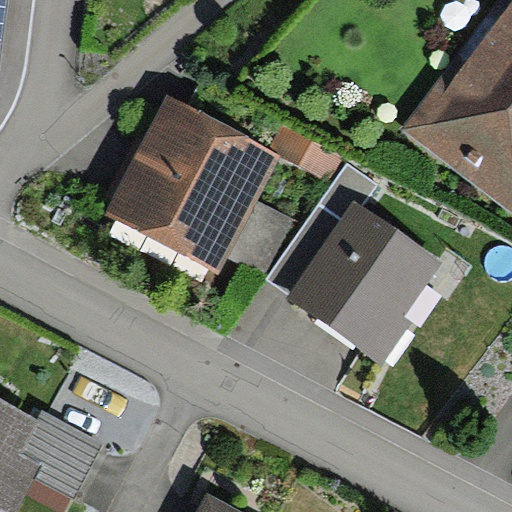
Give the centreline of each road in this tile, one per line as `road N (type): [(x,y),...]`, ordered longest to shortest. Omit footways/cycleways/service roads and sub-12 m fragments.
road 1 (residential): [(0,268),(470,511)]
road 2 (residential): [(193,0),(32,135)]
road 3 (residential): [(32,135),(59,0)]
